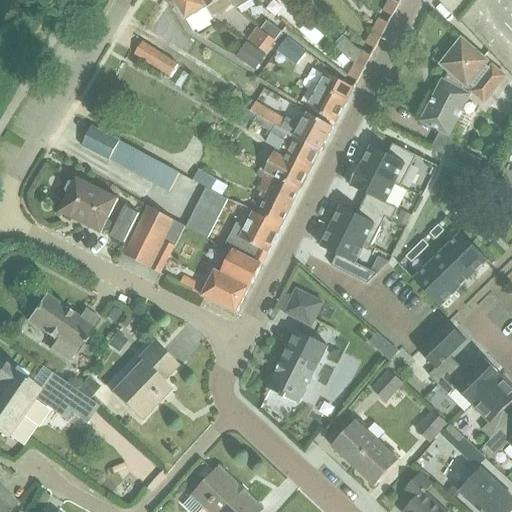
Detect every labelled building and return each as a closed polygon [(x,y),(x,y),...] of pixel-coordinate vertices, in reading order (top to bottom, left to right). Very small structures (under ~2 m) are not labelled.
[(174,0),(187,22),(207,9),(202,0),(174,0)] [(233,6),(228,0),(202,0),(207,9),(213,18),(233,6)] [(228,0),(233,6),(236,9),(250,0),(228,0)] [(392,17),(398,4),(391,0),(388,0),(382,11),(392,17)] [(378,19),(372,31),(382,36),(388,24),(378,19)] [(266,21),(260,30),(265,33),(276,41),(282,33),(271,25),(266,21)] [(264,33),(257,28),(248,40),(266,54),(276,41),(264,33)] [(382,36),(372,31),(365,44),(375,49),(382,36)] [(309,52),(290,37),(279,52),(298,66),(309,52)] [(489,63),(461,39),(439,64),(447,73),(442,80),(440,80),(419,121),(439,131),(430,148),(454,161),(460,149),(445,140),(446,136),(448,137),(471,93),(483,103),(505,77),(492,66),(489,69),(486,66),(489,63)] [(178,64),(162,54),(143,42),(135,54),(170,77),(178,64)] [(246,43),(236,56),(254,69),(264,56),(255,50),(246,43)] [(361,51),(355,63),(364,69),(371,56),(361,51)] [(364,69),(355,63),(348,76),(358,81),(364,69)] [(179,70),(171,81),(180,87),(187,75),(179,70)] [(347,100),(353,88),(326,74),(308,109),(335,123),(347,101),(347,100)] [(294,136),(320,151),(333,127),(307,112),(300,126),(287,118),(286,121),(256,103),(251,111),(281,128),(294,136)] [(243,105),(239,112),(271,132),(271,134),(266,143),(284,153),(312,167),(320,151),(294,136),(281,128),(251,111),(246,107),(243,105)] [(92,125),(82,145),(108,160),(119,140),(92,125)] [(119,140),(108,160),(169,193),(180,173),(119,140)] [(371,146),(361,167),(395,184),(395,185),(400,187),(416,155),(393,144),(388,155),(371,146)] [(312,167),(284,153),(283,156),(274,151),(265,171),(268,172),(300,190),(312,167)] [(359,167),(349,186),(367,195),(362,205),(385,216),(385,217),(391,221),(392,220),(397,209),(385,203),(395,185),(395,184),(361,167),(360,168),(359,167)] [(262,169),(258,177),(264,180),(259,190),(268,195),(259,214),(282,227),(300,190),(268,172),(265,171),(262,169)] [(217,180),(199,170),(193,180),(199,183),(211,189),(217,180)] [(68,196),(60,212),(101,233),(118,199),(77,178),(75,182),(69,182),(65,191),(68,196)] [(217,180),(211,189),(221,195),(227,185),(217,180)] [(207,189),(186,228),(207,239),(228,200),(207,189)] [(341,207),(330,227),(364,244),(364,245),(369,248),(370,247),(385,217),(385,216),(362,205),(357,215),(341,207)] [(126,206),(110,236),(124,243),(139,213),(126,206)] [(148,206),(123,255),(124,256),(160,274),(173,246),(174,247),(185,226),(174,221),(148,206)] [(237,222),(225,245),(233,249),(243,254),(262,264),(263,264),(282,227),(259,214),(253,211),(246,227),(237,222)] [(401,211),(396,221),(406,226),(411,215),(401,211)] [(435,239),(444,231),(438,225),(429,234),(435,239)] [(330,227),(320,247),(337,255),(331,267),(367,285),(377,275),(371,272),(354,263),(364,245),(364,244),(330,227)] [(488,260),(461,233),(445,248),(472,276),(488,260)] [(420,254),(428,246),(423,240),(414,248),(420,254)] [(411,263),(420,254),(414,248),(405,257),(411,263)] [(472,276),(445,248),(429,264),(456,292),(472,276)] [(214,271),(220,274),(250,289),(262,264),(243,254),(233,250),(226,264),(220,260),(214,271)] [(377,259),(371,272),(377,275),(388,264),(377,259)] [(456,292),(429,264),(413,280),(440,307),(456,292)] [(250,289),(220,274),(214,271),(206,287),(183,276),(179,285),(237,315),(250,289)] [(296,288),(284,313),(310,326),(323,302),(296,288)] [(76,355),(100,320),(84,309),(79,318),(45,294),(27,321),(55,340),(49,349),(68,362),(74,354),(76,355)] [(112,306),(103,318),(113,325),(122,313),(112,306)] [(127,314),(120,325),(129,332),(136,321),(127,314)] [(487,332),(498,324),(491,314),(480,321),(487,332)] [(450,357),(466,341),(448,322),(418,351),(436,369),(429,376),(438,386),(459,366),(450,357)] [(115,332),(106,345),(117,352),(126,340),(115,332)] [(327,349),(296,333),(268,389),(298,404),(327,349)] [(399,352),(378,333),(369,342),(390,361),(399,352)] [(163,381),(178,365),(153,342),(138,359),(141,362),(112,394),(140,421),(171,389),(163,381)] [(502,377),(484,359),(467,375),(459,366),(438,386),(448,396),(455,388),(473,406),(502,378),(502,377)] [(50,373),(39,389),(4,364),(0,369),(0,433),(6,438),(34,399),(66,422),(71,414),(85,424),(98,407),(50,373)] [(385,402),(402,383),(389,371),(371,390),(385,402)] [(87,377),(77,389),(89,399),(99,386),(87,377)] [(511,402),(511,388),(502,378),(473,406),(489,423),(482,430),(491,440),(511,419),(503,411),(511,402)] [(429,442),(446,423),(432,410),(415,430),(429,442)] [(511,446),(511,419),(491,440),(484,447),(494,457),(509,443),(511,446)] [(353,467),(377,441),(356,422),(332,447),(353,467)] [(476,468),(485,458),(463,438),(454,447),(476,468)] [(398,462),(377,441),(353,467),(374,487),(398,462)] [(192,496),(182,506),(188,511),(199,511),(204,508),(208,511),(260,511),(263,509),(219,467),(192,496)] [(481,511),(510,511),(511,510),(511,498),(481,470),(460,492),(481,511)] [(442,511),(422,493),(430,485),(419,475),(403,492),(414,501),(403,511),(442,511)] [(0,511),(8,511),(16,504),(0,488),(0,511)]
